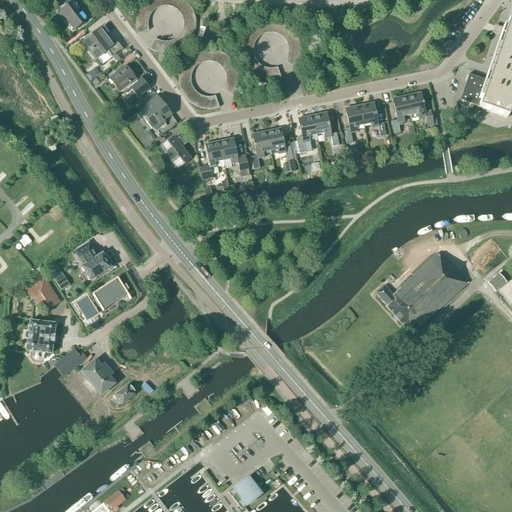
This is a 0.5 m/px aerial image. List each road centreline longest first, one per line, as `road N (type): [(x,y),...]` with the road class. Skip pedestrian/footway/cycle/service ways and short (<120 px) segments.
road 1 (residential): [(102,0),(196,125),(458,73),(504,0)]
road 2 (secondary): [(408,511),(177,249)]
road 3 (secondary): [(177,249),(13,0)]
